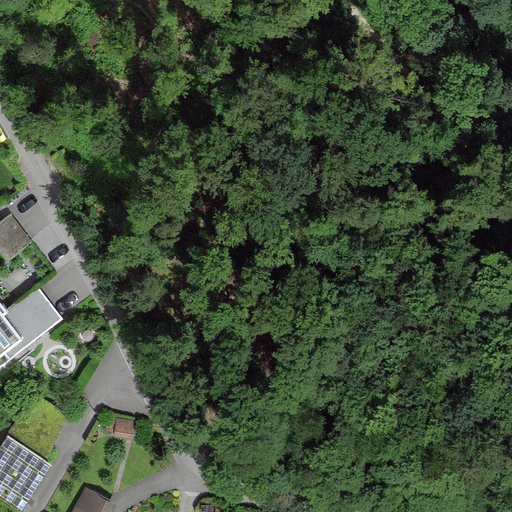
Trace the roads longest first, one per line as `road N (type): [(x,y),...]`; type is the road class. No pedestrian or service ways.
road 1 (residential): [(308,511),(244,499),(183,472),(107,308),(0,113)]
road 2 (track): [(357,0),(511,168)]
road 3 (unknown): [(141,388),(104,390),(31,511)]
